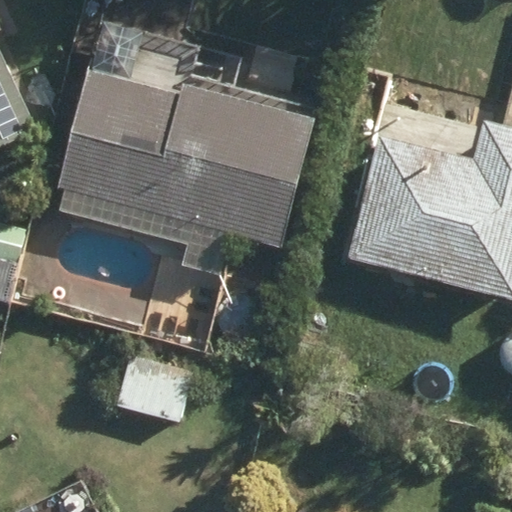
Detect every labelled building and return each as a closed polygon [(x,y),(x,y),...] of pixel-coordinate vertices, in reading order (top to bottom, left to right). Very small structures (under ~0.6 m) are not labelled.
[(0,147),(32,132),(0,67),(0,147)] [(83,73),(52,188),(59,189),(53,209),(185,245),(179,268),(214,278),(226,235),(275,249),(310,123),(179,87),(176,98),(83,73)] [(373,139),(343,261),(511,303),(511,133),(477,125),(468,163),(373,139)] [(0,206),(42,188),(25,149),(0,159),(0,206)] [(511,328),(510,329),(504,334),(500,340),(498,347),(499,355),(502,362),(507,368),(511,370),(511,328)] [(335,355),(295,341),(288,360),(329,374),(335,355)] [(114,409),(177,425),(191,376),(127,359),(114,409)]
